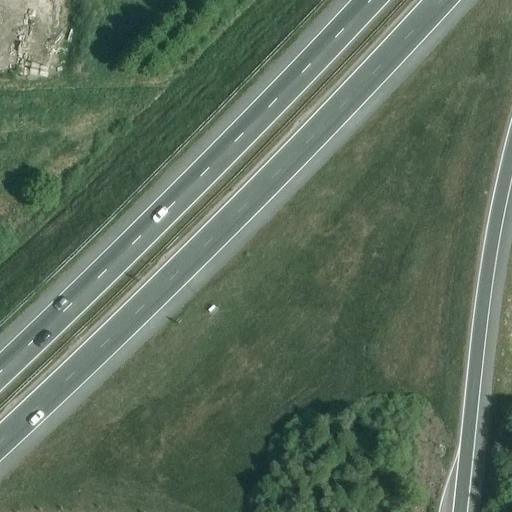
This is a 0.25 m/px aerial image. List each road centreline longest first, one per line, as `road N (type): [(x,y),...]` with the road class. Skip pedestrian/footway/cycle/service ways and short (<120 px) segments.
road 1 (motorway): [(0,444),(293,161),(442,0)]
road 2 (motorway): [(371,0),(0,374)]
road 3 (motorway): [(456,511),(492,213),(511,148)]
